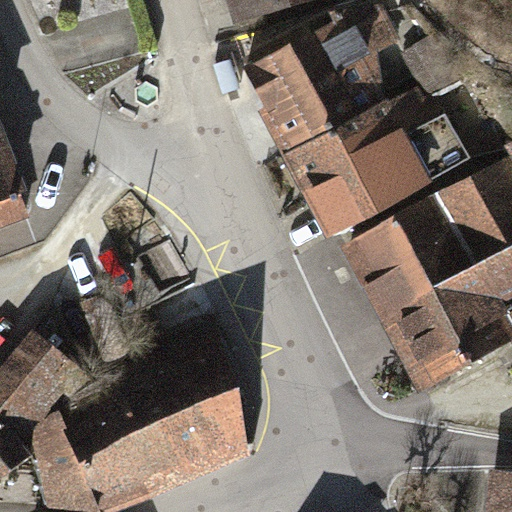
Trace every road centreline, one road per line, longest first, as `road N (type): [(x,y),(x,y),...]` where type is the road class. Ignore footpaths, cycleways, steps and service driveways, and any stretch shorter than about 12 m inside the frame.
road 1 (residential): [(340,466),(192,167)]
road 2 (residential): [(13,0),(37,49),(111,135),(146,159),(192,167)]
road 3 (tertiary): [(340,466),(392,453),(511,456)]
road 4 (residential): [(192,167),(197,69),(176,0)]
road 5 (residential): [(340,466),(215,506)]
